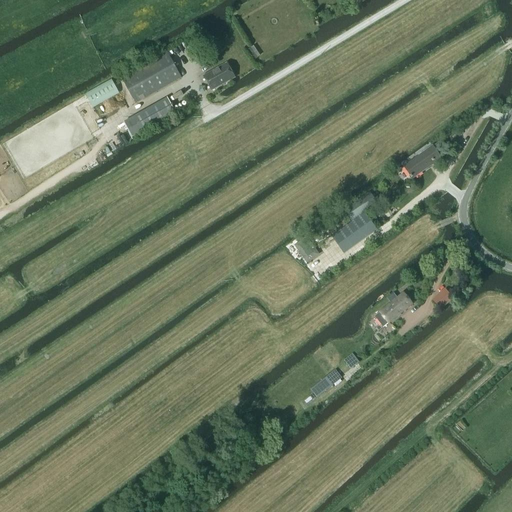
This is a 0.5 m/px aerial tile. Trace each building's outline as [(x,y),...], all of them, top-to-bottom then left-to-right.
[(193,38),(192,37),(186,40),(193,55),(200,52),(196,44),(198,43),(195,38),(194,37),(193,38)] [(257,58),(250,48),(247,50),(254,60),(257,58)] [(135,103),(181,78),(166,52),(120,77),(135,103)] [(227,64),(203,77),(211,91),(235,78),(227,64)] [(111,80),(85,95),(93,109),(93,108),(119,94),(111,80)] [(167,98),(124,123),(132,137),(175,112),(167,98)] [(437,154),(447,148),(442,141),(433,148),(432,147),(404,167),(412,178),(440,159),(437,154)] [(351,223),(377,205),(369,193),(342,211),(351,223)] [(306,237),(294,246),(306,264),(319,255),(306,237)] [(440,309),(452,299),(444,290),(432,299),(440,309)] [(390,304),(374,316),(382,328),(412,304),(403,293),(397,298),(393,293),(386,299),(390,304)] [(350,369),(359,363),(353,354),(344,361),(350,369)] [(336,370),(310,390),(316,398),(342,378),(336,370)]
